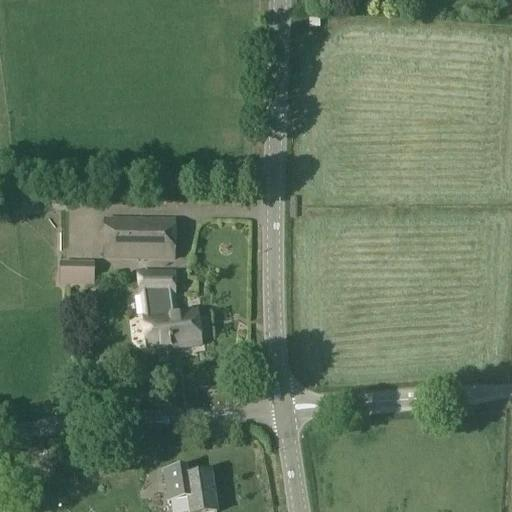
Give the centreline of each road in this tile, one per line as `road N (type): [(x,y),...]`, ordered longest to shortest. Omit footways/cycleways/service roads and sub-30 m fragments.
road 1 (unclassified): [(280,0),(272,292),(282,409)]
road 2 (unclassified): [(0,431),(282,409)]
road 3 (unclassified): [(282,409),(511,391)]
